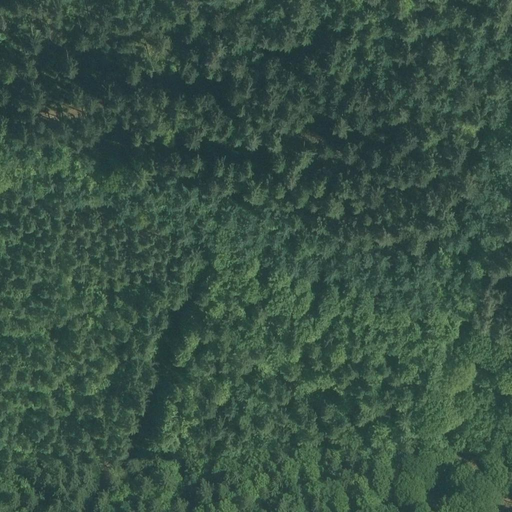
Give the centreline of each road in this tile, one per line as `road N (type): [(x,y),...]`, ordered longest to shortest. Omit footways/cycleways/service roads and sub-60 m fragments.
road 1 (track): [(511,330),(210,231),(0,179)]
road 2 (track): [(511,162),(375,511)]
